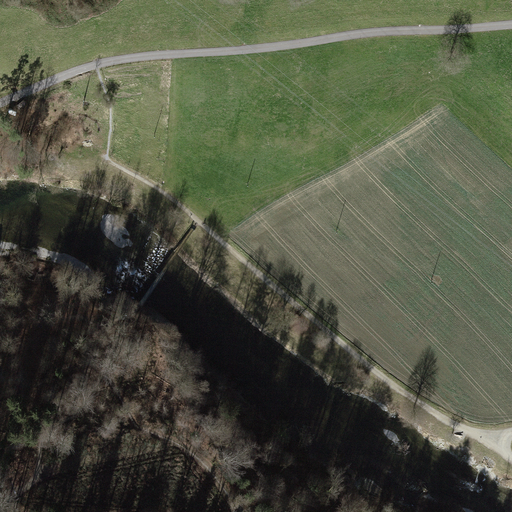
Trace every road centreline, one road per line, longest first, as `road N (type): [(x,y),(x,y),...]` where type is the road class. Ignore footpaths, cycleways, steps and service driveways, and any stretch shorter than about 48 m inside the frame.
road 1 (track): [(96,63),(511,26)]
road 2 (track): [(501,442),(395,387),(198,220)]
